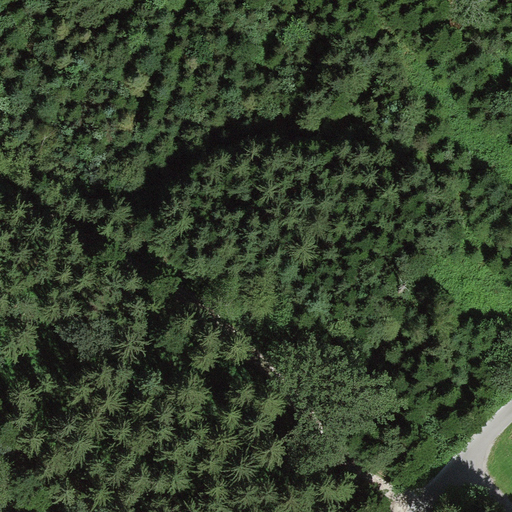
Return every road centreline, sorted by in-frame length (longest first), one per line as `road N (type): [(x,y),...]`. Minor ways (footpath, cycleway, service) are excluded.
road 1 (track): [(411,511),(0,187)]
road 2 (unclassified): [(511,422),(419,511)]
